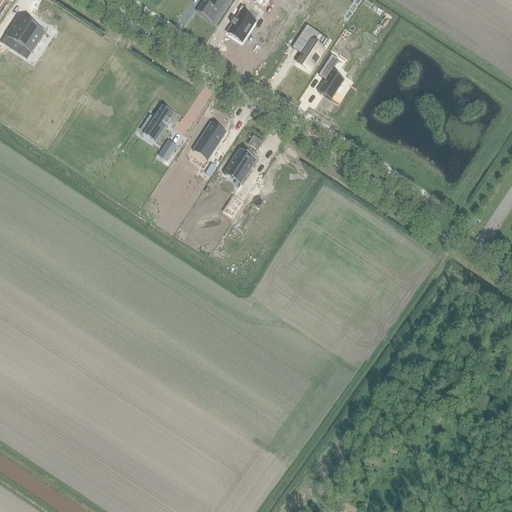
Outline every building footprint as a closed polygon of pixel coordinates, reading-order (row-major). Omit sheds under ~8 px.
[(204,0),(196,13),(212,23),(226,0),(204,0)] [(232,27),(228,35),(242,44),(255,23),(245,16),(248,11),(242,7),(238,13),(241,15),(236,22),(234,21),(231,26),(232,27)] [(31,54),(45,34),(19,17),(6,37),(31,54)] [(302,33),(293,47),(294,48),(295,47),(303,52),(302,53),(303,54),(297,63),(309,71),(324,47),(323,47),(302,33)] [(325,81),(317,93),(331,102),(344,81),(331,73),(338,61),(332,57),(319,77),(325,81)] [(162,107),(143,136),(144,136),(145,135),(156,142),(155,144),(156,144),(174,115),(173,116),(162,109),(163,108),(162,107)] [(211,124),(193,153),(196,149),(210,158),(207,162),(208,162),(218,147),(216,146),(219,141),(221,142),(226,134),(225,134),(212,125),(212,124),(211,124)] [(168,143),(159,157),(167,163),(176,149),(168,143)] [(223,175),(224,176),(225,174),(233,179),(235,176),(242,181),(239,186),(240,186),(256,161),(240,150),(223,175)] [(281,208),(297,183),(283,175),(267,200),(281,208)] [(232,198),(222,214),(232,220),(242,205),(232,198)] [(265,238),(273,226),(256,214),(247,227),(265,238)]
